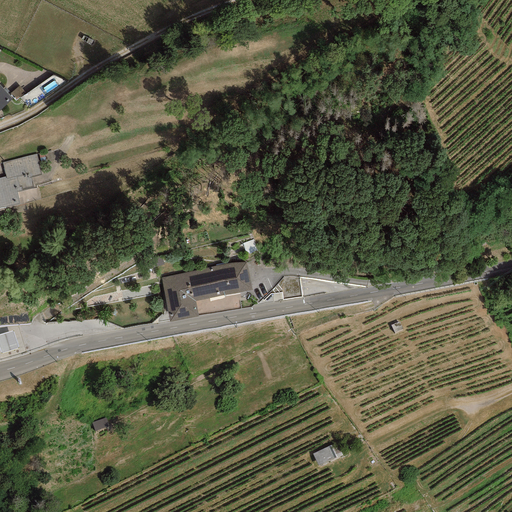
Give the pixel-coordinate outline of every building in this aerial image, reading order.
[(0,80),(0,104),(12,95),(0,80)] [(37,153),(3,162),(6,175),(0,176),(0,204),(21,199),(18,189),(34,185),(31,175),(42,172),(37,153)] [(233,262),(161,278),(170,322),(199,317),(195,301),(252,290),(245,262),(233,262)] [(283,300),(302,297),(299,277),(291,276),(284,277),(262,299),(264,301),(270,294),(282,293),(283,300)] [(13,331),(0,334),(0,350),(1,353),(18,348),(13,331)] [(337,444),(313,455),(319,467),(343,456),(337,444)]
